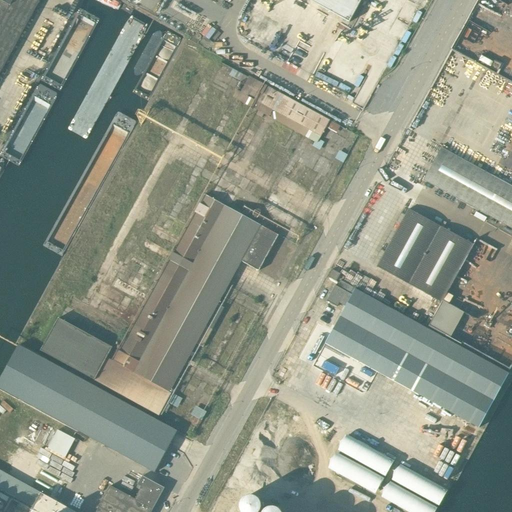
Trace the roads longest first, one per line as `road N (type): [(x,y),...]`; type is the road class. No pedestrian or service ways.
road 1 (unclassified): [(180,511),(466,0)]
road 2 (unknown): [(391,133),(267,66),(211,16)]
road 3 (unknown): [(371,170),(511,240)]
